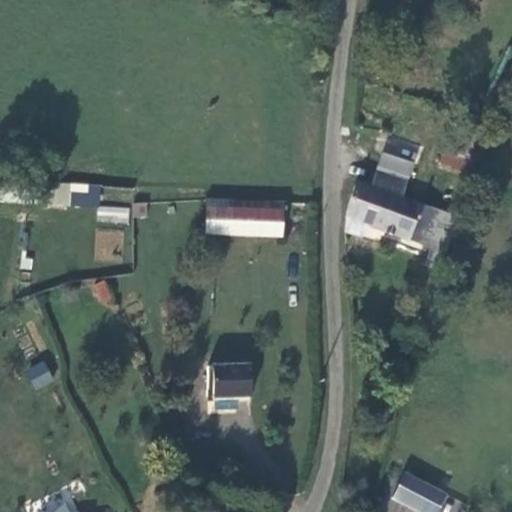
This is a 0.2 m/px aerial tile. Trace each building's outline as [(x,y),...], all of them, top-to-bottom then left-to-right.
[(476,166),(444,155),(440,167),(472,177),(476,166)] [(360,186),(346,224),(346,234),(361,239),(366,226),(437,252),(434,262),(445,266),(462,222),(405,202),(417,168),(388,158),(375,192),(360,186)] [(73,195),(35,193),(34,217),(72,219),(73,195)] [(211,231),(285,234),(286,204),(212,201),(211,231)] [(97,221),(128,224),(130,208),(98,206),(97,221)] [(96,283),(99,303),(111,302),(109,281),(96,283)] [(43,360),(24,370),(35,391),(54,380),(43,360)] [(241,395),(252,395),(253,367),(213,368),(214,413),(242,412),(241,395)] [(437,511),(446,496),(406,475),(393,500),(415,511),(437,511)]
